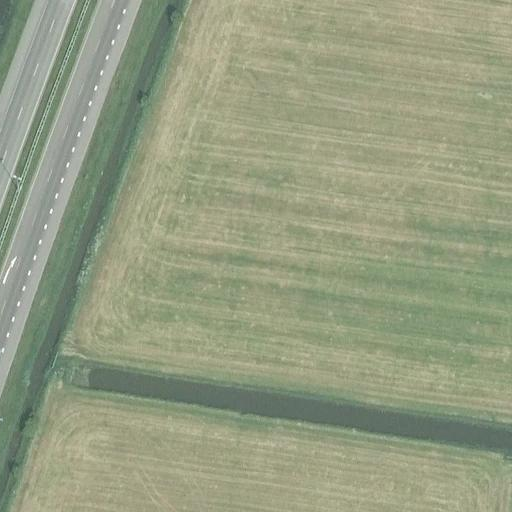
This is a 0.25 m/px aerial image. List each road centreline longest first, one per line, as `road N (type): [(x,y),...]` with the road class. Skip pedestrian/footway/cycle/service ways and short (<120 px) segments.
road 1 (trunk): [(0,318),(114,0)]
road 2 (trunk): [(57,0),(0,161)]
